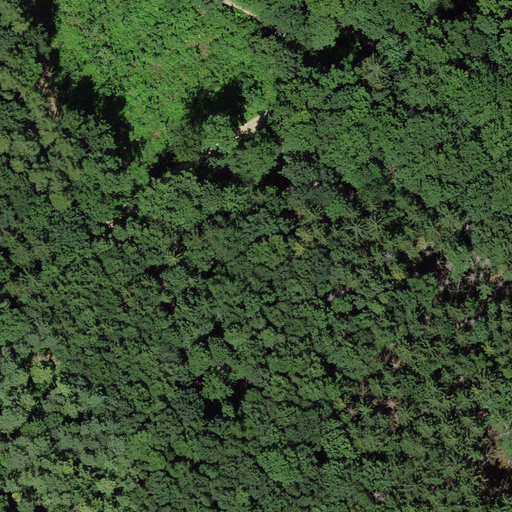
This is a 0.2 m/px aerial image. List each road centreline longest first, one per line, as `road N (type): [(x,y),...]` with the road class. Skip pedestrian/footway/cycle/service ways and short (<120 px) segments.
road 1 (track): [(0,361),(102,223),(330,78),(511,13)]
road 2 (track): [(511,242),(455,210),(274,22),(236,0)]
